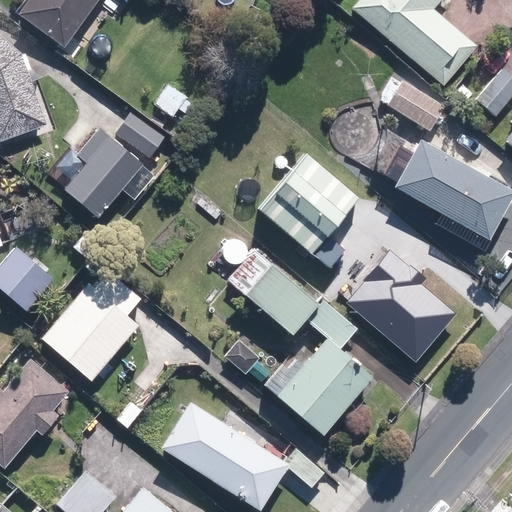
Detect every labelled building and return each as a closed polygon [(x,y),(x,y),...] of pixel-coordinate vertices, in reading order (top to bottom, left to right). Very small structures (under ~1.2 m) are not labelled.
[(31,0),(20,16),(66,48),(99,0),(31,0)] [(359,0),(352,9),(442,87),(476,47),(434,11),(442,0),(359,0)] [(0,136),(47,120),(21,49),(0,31),(0,136)] [(476,102),(495,118),(511,96),(511,78),(502,70),(476,102)] [(388,108),(430,132),(444,108),(403,83),(401,85),(391,79),(379,99),(389,105),(388,108)] [(154,105),(173,118),(186,98),(167,85),(154,105)] [(115,132),(148,156),(162,137),(129,113),(115,132)] [(97,213),(142,161),(111,134),(66,186),(97,213)] [(435,225),(483,253),(511,201),(511,193),(421,142),(395,189),(440,215),(435,225)] [(361,200),(308,157),(261,215),(314,258),(361,200)] [(197,203),(215,219),(219,215),(200,199),(197,203)] [(74,249),(88,260),(99,246),(84,235),(74,249)] [(0,268),(0,288),(27,311),(54,279),(16,248),(0,268)] [(265,387),(323,436),(373,379),(339,350),(356,331),(322,301),(317,306),(253,250),(227,280),(292,337),(306,321),(326,339),(303,366),(297,360),(288,371),(282,366),(265,387)] [(391,253),(348,303),(416,361),(456,315),(420,285),(424,281),(391,253)] [(211,266),(225,279),(233,270),(219,257),(211,266)] [(40,340),(91,383),(139,327),(128,317),(142,300),(108,271),(94,288),(88,284),(40,340)] [(176,311),(197,327),(207,315),(185,299),(176,311)] [(249,371),(261,383),(269,375),(256,363),(259,360),(239,342),(226,357),(245,375),(249,371)] [(0,466),(4,470),(36,432),(42,437),(59,416),(53,411),(69,391),(29,358),(0,393),(0,466)] [(114,418),(127,429),(142,411),(129,400),(114,418)] [(161,450),(259,511),(260,511),(287,469),(311,489),(324,473),(295,449),(285,462),(190,403),(161,450)] [(56,504),(65,511),(104,511),(116,500),(86,471),(56,504)] [(121,511),(171,511),(142,487),(121,511)]
